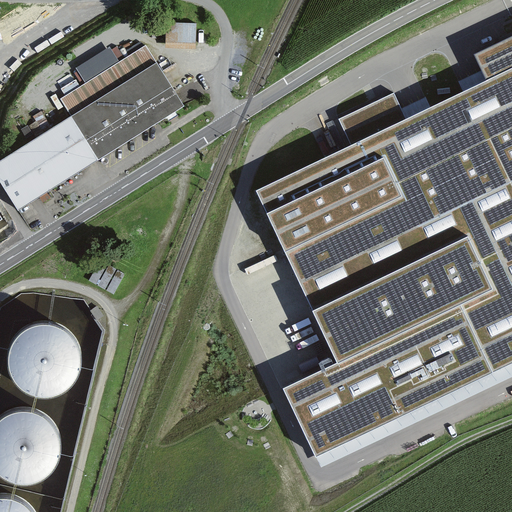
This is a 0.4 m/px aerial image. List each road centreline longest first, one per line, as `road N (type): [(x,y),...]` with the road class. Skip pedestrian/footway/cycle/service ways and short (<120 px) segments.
road 1 (secondary): [(436,0),(0,265)]
road 2 (track): [(511,419),(346,511)]
